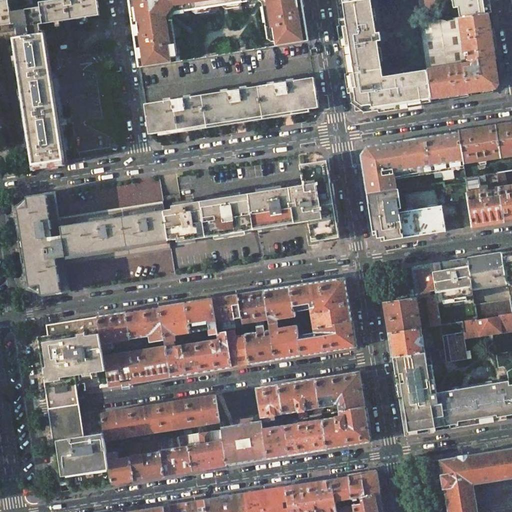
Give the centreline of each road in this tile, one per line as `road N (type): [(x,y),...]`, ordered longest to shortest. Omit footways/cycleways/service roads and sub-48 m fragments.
road 1 (residential): [(14,313),(361,258)]
road 2 (residential): [(29,410),(376,357)]
road 3 (residential): [(391,454),(45,508)]
road 4 (residential): [(339,132),(141,162)]
road 5 (residential): [(511,104),(339,132)]
road 6 (residential): [(117,0),(141,162)]
road 7 (residential): [(361,258),(511,235)]
road 8 (residential): [(141,162),(0,184)]
road 9 (residential): [(339,132),(318,0)]
road 10 (residential): [(361,258),(339,132)]
road 11 (residential): [(511,434),(391,454)]
